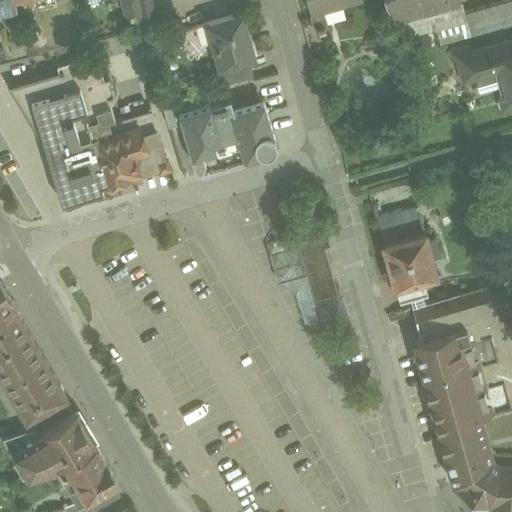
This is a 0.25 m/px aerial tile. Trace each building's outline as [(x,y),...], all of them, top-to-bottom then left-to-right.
[(137,0),(123,0),(130,28),(143,25),(137,0)] [(307,0),(311,12),(354,0),(307,0)] [(385,0),(390,16),(448,0),(385,0)] [(461,0),(448,0),(390,16),(396,36),(436,26),(440,40),(511,20),(511,0),(493,0),(464,8),(461,0)] [(239,9),(196,21),(201,39),(213,35),(224,75),(249,68),(245,54),(252,52),(239,9)] [(511,37),(466,50),(472,72),(474,72),(479,88),(498,82),(503,100),(511,97),(511,37)] [(109,74),(103,76),(97,55),(96,54),(94,53),(92,53),(57,63),(65,87),(31,97),(61,199),(92,190),(103,187),(101,180),(105,180),(105,181),(106,183),(107,184),(110,185),(113,185),(116,184),(118,182),(119,179),(119,177),(137,171),(158,164),(158,167),(172,162),(168,148),(164,149),(151,107),(116,118),(115,114),(109,95),(112,94),(113,92),(113,89),(109,74)] [(196,168),(201,169),(206,169),(209,169),(209,166),(264,150),(265,152),(269,151),(272,148),(275,145),(276,142),(276,138),(264,96),(234,104),(230,93),(200,101),(197,89),(161,99),(169,124),(181,121),(192,158),(190,159),(192,164),(196,168)] [(270,191),(254,197),(269,234),(285,227),(270,191)] [(426,225),(380,237),(387,264),(383,265),(387,279),(391,278),(393,284),(395,284),(399,297),(427,289),(423,276),(438,272),(426,225)] [(327,234),(299,242),(311,282),(311,283),(317,281),(333,291),(337,289),(324,243),(329,241),(327,234)] [(0,272),(0,319),(21,308),(0,272)] [(511,275),(412,303),(419,334),(414,344),(451,478),(468,488),(486,498),(487,496),(488,496),(487,499),(511,500),(511,275)] [(333,291),(317,281),(311,283),(311,282),(305,292),(309,307),(314,309),(324,306),(333,291)] [(0,319),(0,371),(3,375),(43,352),(21,308),(0,319)] [(67,391),(43,352),(3,375),(26,415),(67,391)] [(41,430),(37,432),(54,466),(64,460),(99,440),(79,406),(41,430)] [(36,421),(31,424),(3,433),(27,474),(54,466),(37,432),(41,430),(36,421)] [(99,440),(64,460),(86,497),(117,478),(99,440)] [(139,511),(132,499),(109,511),(139,511)]
